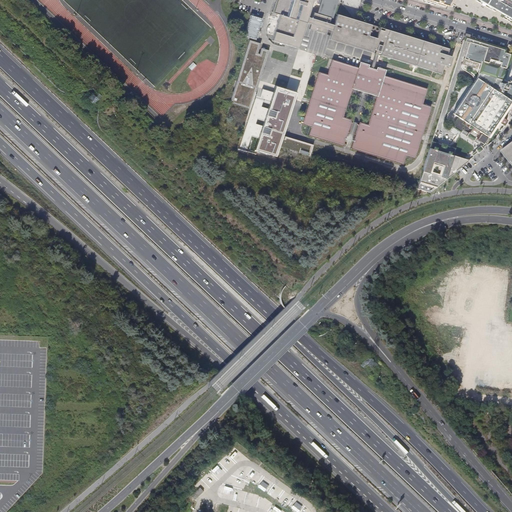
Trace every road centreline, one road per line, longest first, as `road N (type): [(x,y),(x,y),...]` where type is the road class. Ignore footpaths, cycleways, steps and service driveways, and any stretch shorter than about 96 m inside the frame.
road 1 (motorway): [(448,511),(0,86)]
road 2 (motorway): [(0,110),(422,511)]
road 3 (trunk): [(0,142),(346,471)]
road 4 (trunk): [(0,179),(346,471)]
road 5 (trunk): [(270,312),(0,57)]
road 6 (unclassified): [(451,195),(411,206),(358,238),(209,384)]
road 7 (secondary): [(315,310),(104,511)]
road 8 (trunk): [(481,511),(270,312)]
road 9 (secondary): [(129,511),(323,312)]
road 10 (motorway): [(460,511),(270,312)]
road 11 (secondary): [(511,211),(453,213),(408,229),(315,310)]
road 12 (trunk): [(511,507),(391,362)]
road 13 (trunk): [(391,362),(361,317),(358,294),(412,237)]
road 14 (residential): [(511,42),(374,0)]
